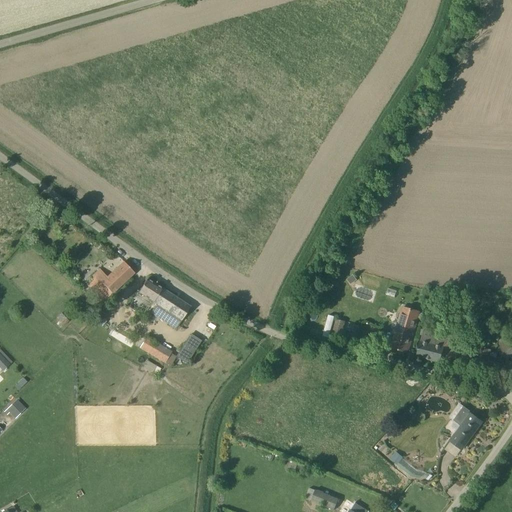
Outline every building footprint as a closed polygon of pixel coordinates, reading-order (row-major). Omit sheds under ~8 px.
[(103,302),(112,294),(134,273),(124,262),(107,277),(100,269),(91,278),(93,280),(88,285),(96,295),(103,302)] [(157,304),(151,313),(176,329),(190,307),(162,289),(162,288),(147,279),(138,293),(157,304)] [(419,313),(403,308),(391,348),(407,353),(419,313)] [(341,340),(343,331),(345,321),(336,319),(331,338),(341,340)] [(449,365),(456,335),(424,328),(422,342),(420,341),(416,357),(449,365)] [(358,335),(346,332),(343,341),(355,344),(358,335)] [(511,333),(496,351),(506,360),(511,354),(511,333)] [(188,361),(201,341),(191,334),(178,354),(188,361)] [(171,354),(171,353),(146,339),(140,349),(171,367),(176,357),(171,354)] [(511,362),(490,358),(491,351),(467,346),(462,368),(511,378),(511,362)] [(0,367),(3,371),(10,364),(0,353),(0,367)] [(143,368),(157,375),(160,368),(146,361),(143,368)] [(23,378),(18,383),(22,388),(28,383),(23,378)] [(6,410),(15,419),(26,408),(17,399),(6,410)] [(470,414),(469,415),(468,414),(470,411),(464,407),(453,421),(461,426),(450,441),(462,450),(482,422),(470,414)] [(396,451),(390,459),(392,461),(394,463),(397,465),(398,463),(400,461),(402,458),(403,458),(398,453),(396,451)] [(315,490),(309,488),(302,505),(309,508),(312,501),(334,510),(339,499),(315,490)] [(368,511),(355,503),(350,510),(349,511),(368,511)]
